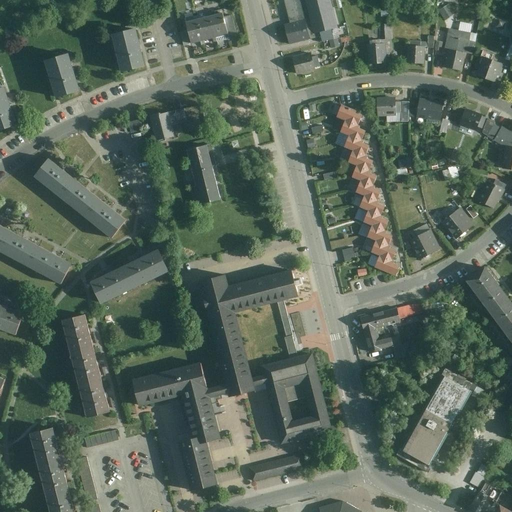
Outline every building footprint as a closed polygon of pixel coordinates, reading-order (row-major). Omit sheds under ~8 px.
[(330,0),(284,0),(289,22),(284,23),(289,43),(314,37),(313,33),(337,27),(330,0)] [(447,20),(457,14),(450,4),(440,10),(447,20)] [(218,15),(211,16),(216,36),(217,42),(226,39),(224,33),(228,33),(224,17),(222,9),(217,10),(218,15)] [(206,17),(199,19),(204,39),(212,37),(216,36),(211,16),(210,12),(206,14),(206,17)] [(195,20),(186,23),(191,42),(200,40),(204,39),(199,19),(198,16),(194,17),(195,20)] [(393,38),(391,23),(385,23),(386,39),(393,38)] [(471,32),(449,28),(445,49),(447,50),(444,67),(462,71),(466,52),(469,40),(471,32)] [(136,29),(113,35),(122,71),(145,66),(136,29)] [(436,49),(443,50),(447,32),(441,30),(436,49)] [(406,63),(424,64),(425,46),(420,46),(421,40),(410,40),(410,45),(407,45),(406,63)] [(475,42),(469,40),(466,52),(473,53),(475,42)] [(386,43),(367,44),(368,63),(387,63),(386,43)] [(316,52),(293,58),(297,73),(315,69),(315,67),(320,66),(316,52)] [(69,54),(46,61),(58,97),(80,90),(69,54)] [(485,56),(478,75),(493,81),(496,74),(499,75),(504,64),(485,56)] [(4,87),(0,88),(0,130),(17,124),(4,87)] [(395,96),(377,97),(378,116),(396,115),(396,112),(402,112),(402,101),(395,101),(395,96)] [(443,102),(419,99),(417,117),(441,121),(443,102)] [(342,108),(338,117),(346,121),(346,122),(357,127),(362,115),(354,112),(355,110),(343,105),(342,108)] [(482,116),(466,110),(460,124),(476,130),(482,116)] [(174,136),(168,111),(148,116),(155,141),(174,136)] [(140,119),(127,122),(130,133),(143,130),(140,119)] [(483,132),(488,135),(494,123),(495,123),(488,119),(483,132)] [(346,122),(342,132),(351,136),(350,137),(361,142),(366,131),(357,127),(346,122)] [(494,140),(501,127),(494,123),(488,135),(487,136),(494,140)] [(503,168),(511,168),(511,131),(502,126),(501,127),(494,140),(500,144),(500,149),(505,149),(503,168)] [(350,137),(346,147),(355,150),(354,152),(365,157),(370,145),(361,142),(350,137)] [(205,145),(185,149),(195,186),(189,187),(194,206),(218,200),(205,145)] [(354,152),(350,161),(359,165),(370,169),(374,160),(365,157),(354,152)] [(50,158),(35,177),(61,197),(76,178),(50,158)] [(358,167),(353,177),(362,180),(361,182),(372,187),(377,175),(369,172),(370,169),(359,165),(358,167)] [(76,178),(61,197),(87,217),(102,199),(76,178)] [(479,200),(495,208),(505,189),(489,181),(479,200)] [(361,182),(357,192),(365,195),(364,197),(376,202),(381,191),(372,187),(361,182)] [(364,197),(361,207),(369,210),(368,212),(380,217),(384,206),(376,202),(364,197)] [(102,199),(87,217),(113,238),(124,223),(128,219),(102,199)] [(441,221),(455,240),(473,227),(459,208),(441,221)] [(368,212),(364,222),(372,226),(372,227),(384,232),(389,220),(380,217),(368,212)] [(0,224),(0,250),(11,230),(0,224)] [(372,227),(368,237),(376,241),(376,242),(387,247),(392,235),(384,232),(372,227)] [(409,239),(420,260),(441,250),(430,229),(409,239)] [(11,230),(0,250),(32,268),(43,248),(11,230)] [(376,242),(372,252),(380,256),(379,257),(391,262),(396,251),(387,247),(376,242)] [(346,260),(357,258),(355,246),(344,249),(346,260)] [(73,264),(43,248),(32,268),(62,284),(73,264)] [(133,288),(168,270),(158,251),(123,268),(133,288)] [(379,257),(375,267),(395,276),(399,266),(391,262),(379,257)] [(509,300),(485,267),(465,282),(489,315),(509,300)] [(99,305),(133,288),(123,268),(89,285),(99,305)] [(298,357),(290,359),(263,366),(266,375),(252,379),(235,311),(277,301),(284,299),(299,295),(292,270),(229,286),(226,274),(201,281),(228,385),(208,390),(202,363),(133,380),(140,405),(183,394),(194,438),(180,441),(193,490),(218,484),(207,442),(221,438),(212,405),(219,403),(219,400),(223,399),(222,394),(229,392),(230,396),(255,390),(254,385),(267,381),(282,442),(331,430),(312,354),(298,357)] [(293,335),(284,299),(277,301),(286,337),(285,337),(290,359),(298,357),(293,335)] [(511,345),(511,303),(509,300),(489,315),(511,346),(511,345)] [(426,301),(397,308),(400,319),(429,312),(426,301)] [(25,314),(0,304),(0,330),(16,336),(25,314)] [(400,319),(397,308),(360,317),(364,334),(377,331),(376,329),(401,323),(400,319)] [(67,354),(93,347),(85,315),(59,322),(67,354)] [(377,331),(364,334),(369,353),(394,347),(391,337),(379,340),(377,331)] [(67,354),(76,386),(102,379),(93,347),(67,354)] [(473,392),(444,376),(402,452),(431,468),(473,392)] [(110,411),(102,379),(76,386),(84,418),(110,411)] [(62,460),(53,427),(25,435),(34,467),(62,460)] [(116,431),(84,439),(87,449),(119,440),(116,431)] [(301,455),(251,468),(254,480),(304,468),(301,455)] [(87,499),(96,497),(86,456),(76,458),(87,499)] [(62,460),(34,467),(43,500),(71,492),(62,460)] [(476,472),(470,483),(479,488),(485,477),(476,472)] [(75,511),(71,492),(43,500),(46,511),(75,511)] [(481,511),(489,498),(478,492),(468,508),(475,511),(481,511)] [(496,511),(501,505),(489,498),(481,511),(496,511)] [(361,511),(362,511),(342,502),(318,509),(319,511),(361,511)]
